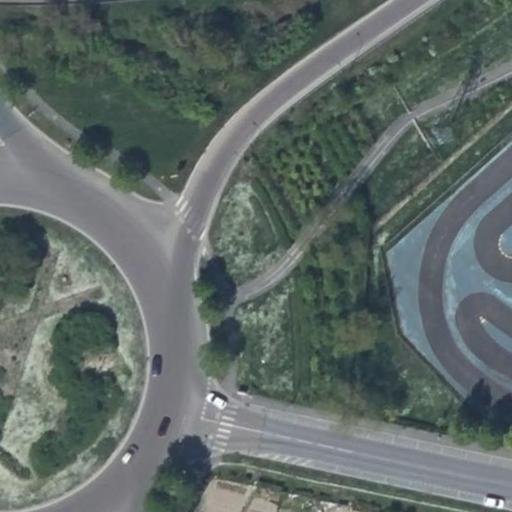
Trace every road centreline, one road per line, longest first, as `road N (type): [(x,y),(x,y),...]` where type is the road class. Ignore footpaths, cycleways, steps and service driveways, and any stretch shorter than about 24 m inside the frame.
road 1 (trunk): [(164,279),(207,177),(243,128),(410,0)]
road 2 (residential): [(263,433),(511,483)]
road 3 (tertiary): [(164,279),(133,233),(68,187)]
road 4 (residential): [(146,467),(263,433)]
